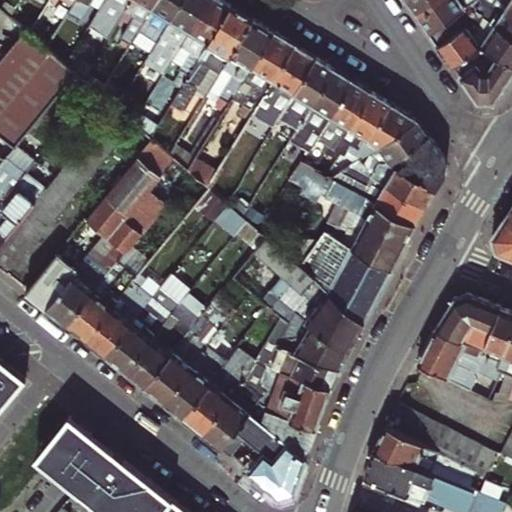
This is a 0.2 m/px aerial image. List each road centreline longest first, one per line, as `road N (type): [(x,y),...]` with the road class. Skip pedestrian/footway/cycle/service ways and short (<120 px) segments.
road 1 (secondary): [(324,511),(361,405),(445,254)]
road 2 (residential): [(122,404),(258,511)]
road 3 (residential): [(284,0),(430,88)]
road 4 (residential): [(35,511),(122,404)]
